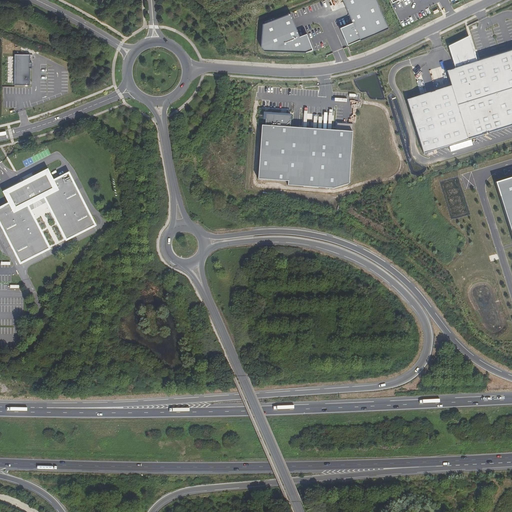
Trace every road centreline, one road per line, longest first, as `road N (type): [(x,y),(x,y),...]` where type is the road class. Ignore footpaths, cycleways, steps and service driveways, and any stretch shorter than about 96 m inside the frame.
road 1 (trunk): [(203,251),(280,240),(323,246),(369,266),(412,301),(427,327),(430,342),(415,372),(378,386),(46,410)]
road 2 (trunk): [(511,398),(46,410)]
road 3 (trunk): [(0,463),(437,461)]
road 4 (trunk): [(511,376),(464,350),(375,258),(308,234),(202,236)]
road 5 (tertiary): [(186,67),(346,67),(494,0)]
road 6 (trunk): [(152,511),(190,491),(437,461)]
road 7 (secondary): [(203,287),(300,511)]
road 8 (residential): [(0,136),(131,87)]
